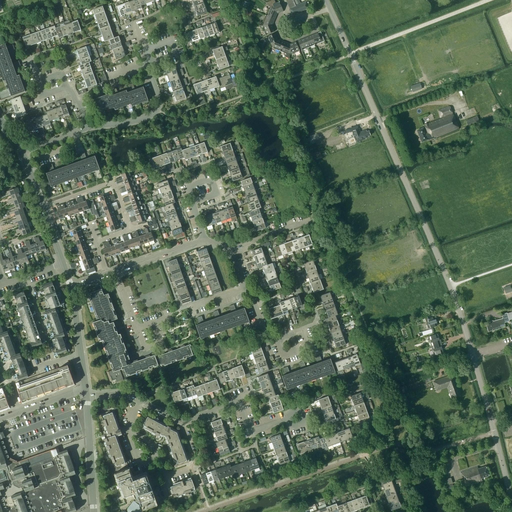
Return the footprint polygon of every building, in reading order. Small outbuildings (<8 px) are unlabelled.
[(137,10),(133,0),(129,2),(133,12),(135,12),(134,11),(137,10)] [(139,0),(133,0),(137,10),(140,9),(140,10),(142,9),(142,8),(142,7),(139,0)] [(272,0),(266,3),(270,6),(277,13),(283,11),(279,1),(277,2),(278,2),(276,3),(274,0),(272,0)] [(285,0),(292,15),(309,8),(306,2),(296,6),(293,0),(285,0)] [(133,12),(129,2),(124,3),(126,8),(123,9),(125,14),(131,12),(131,13),(133,12)] [(122,15),(125,14),(123,9),(126,8),(124,3),(116,6),(120,16),(120,15),(121,17),(123,16),(122,15)] [(206,8),(204,3),(193,7),(194,9),(195,9),(196,11),(206,8)] [(105,11),(103,8),(105,8),(104,6),(103,6),(93,10),(95,15),(105,11)] [(266,14),(265,15),(275,19),(277,13),(270,6),(270,7),(269,9),(268,9),(266,14)] [(208,13),(206,8),(196,11),(197,14),(196,14),(197,16),(198,16),(208,13)] [(106,14),(105,11),(95,15),(96,19),(107,15),(107,14),(106,14)] [(108,17),(107,15),(96,19),(98,24),(108,20),(107,18),(108,17)] [(272,25),(275,19),(265,15),(264,17),(262,22),(264,23),(263,25),(260,25),(272,25)] [(78,20),(72,22),(74,27),(71,28),(73,33),(79,31),(80,32),(81,31),(81,30),(82,30),(78,20)] [(109,23),(108,20),(98,24),(100,29),(111,25),(110,23),(109,23)] [(67,36),(69,36),(65,25),(64,22),(59,24),(64,37),(67,35),(67,36)] [(72,22),(65,25),(69,36),(71,35),(71,34),(73,33),(71,28),(74,27),(72,22)] [(214,23),(211,24),(215,34),(220,32),(216,22),(216,23),(215,22),(214,22),(214,23)] [(56,28),(55,28),(58,36),(59,38),(60,39),(62,38),(61,37),(64,37),(59,24),(55,25),(56,28)] [(208,24),(206,25),(210,36),(215,34),(211,24),(208,25),(208,24)] [(55,25),(49,27),(53,38),(56,37),(58,36),(55,28),(56,28),(55,25)] [(111,27),(111,25),(100,29),(102,35),(112,31),(110,27),(111,27)] [(204,27),(202,28),(205,38),(210,36),(206,25),(204,26),(204,27)] [(275,31),(272,25),(260,25),(260,26),(261,28),(262,28),(264,33),(265,35),(275,31)] [(49,27),(45,29),(48,40),(51,39),(50,39),(53,38),(49,27)] [(194,36),(191,37),(193,42),(200,39),(196,28),(194,29),(195,30),(192,31),(194,36)] [(198,28),(196,28),(200,39),(205,38),(202,28),(199,29),(198,28)] [(45,29),(40,31),(43,41),(46,40),(47,41),(48,40),(45,29)] [(40,31),(35,33),(39,44),(41,43),(41,42),(43,41),(40,31)] [(113,36),(112,31),(102,35),(104,42),(109,40),(115,38),(115,37),(114,35),(113,36)] [(188,44),(193,42),(191,37),(194,36),(192,31),(186,33),(186,32),(184,33),(185,34),(184,34),(188,44)] [(320,32),(311,36),(315,45),(317,44),(324,41),(320,32)] [(35,33),(30,34),(32,39),(29,40),(31,46),(37,44),(39,44),(35,33)] [(271,46),(278,39),(275,33),(266,37),(267,39),(269,44),(270,43),(271,46)] [(28,47),(31,46),(29,40),(32,39),(30,34),(22,37),(26,47),(27,47),(27,48),(28,47)] [(115,37),(115,38),(109,40),(110,45),(122,40),(121,38),(120,39),(119,36),(115,37)] [(315,45),(311,36),(304,38),(308,48),(313,46),(315,45)] [(308,48),(304,38),(298,41),(302,51),(303,50),(308,48)] [(280,51),(284,42),(278,39),(271,46),(274,47),(273,48),(278,50),(278,51),(280,51)] [(122,42),(122,40),(110,45),(112,49),(122,45),(121,43),(122,42)] [(290,58),(290,44),(284,42),(280,51),(282,52),(286,54),(286,56),(286,57),(288,58),(290,58)] [(300,51),(296,42),(290,44),(290,58),(290,53),(292,53),(293,54),(298,52),(300,51)] [(0,63),(12,60),(9,52),(15,49),(13,45),(7,47),(6,44),(0,45),(0,63)] [(123,48),(122,45),(112,49),(114,54),(125,50),(124,48),(123,48)] [(77,55),(88,52),(86,46),(76,50),(77,53),(76,53),(77,55)] [(214,55),(224,52),(228,50),(227,47),(223,48),(223,47),(213,50),(214,53),(213,53),(214,55)] [(126,52),(125,50),(114,54),(116,59),(126,56),(125,52),(126,52)] [(90,56),(88,52),(77,55),(78,57),(79,57),(80,60),(90,56)] [(226,56),(224,52),(214,55),(214,57),(215,57),(216,60),(226,56)] [(90,56),(80,60),(81,63),(80,63),(81,65),(89,62),(91,61),(90,56)] [(217,65),(228,61),(226,56),(216,60),(217,63),(216,63),(217,65)] [(6,80),(17,76),(14,68),(21,65),(19,61),(13,63),(12,60),(0,63),(0,70),(4,81),(6,80)] [(229,66),(228,61),(217,65),(217,67),(218,67),(219,70),(229,66)] [(89,62),(81,65),(79,65),(79,66),(78,66),(79,68),(80,68),(81,70),(91,67),(89,62)] [(176,66),(175,66),(165,69),(167,74),(172,73),(173,75),(178,74),(176,68),(177,68),(176,66)] [(92,72),(91,67),(81,70),(82,73),(81,74),(82,76),(92,72)] [(95,79),(92,72),(82,76),(82,77),(83,77),(84,80),(89,78),(90,81),(95,79)] [(173,75),(172,73),(167,74),(169,82),(180,78),(180,76),(179,76),(178,74),(173,75)] [(227,75),(223,76),(226,87),(233,84),(230,75),(230,74),(229,74),(227,74),(227,75)] [(20,75),(17,76),(6,80),(12,96),(25,92),(22,83),(29,81),(27,76),(21,78),(20,75)] [(214,77),(211,78),(215,88),(220,86),(217,78),(216,76),(215,76),(214,76),(214,77)] [(220,89),(226,87),(223,76),(219,78),(218,77),(217,78),(220,86),(220,89)] [(89,78),(84,80),(86,86),(85,86),(86,88),(87,87),(87,88),(97,84),(95,79),(90,81),(89,78)] [(181,80),(180,78),(169,82),(171,87),(181,83),(180,80),(181,80)] [(210,90),(215,88),(211,78),(208,79),(208,78),(206,79),(210,90)] [(204,81),(201,82),(203,86),(200,87),(202,92),(210,90),(206,79),(204,80),(204,81)] [(200,87),(203,86),(201,82),(196,83),(194,83),(194,84),(197,94),(202,92),(200,87)] [(130,91),(127,92),(131,104),(132,106),(148,100),(143,87),(135,89),(133,83),(128,85),(130,91)] [(182,86),(181,83),(171,87),(173,92),(184,88),(183,86),(182,86)] [(420,83),(410,86),(412,91),(422,88),(420,83)] [(118,93),(116,87),(111,88),(113,95),(110,96),(114,107),(115,110),(131,104),(127,92),(127,90),(118,93)] [(185,90),(184,88),(173,92),(175,96),(185,93),(184,90),(185,90)] [(98,113),(114,107),(110,96),(109,94),(101,97),(99,90),(94,92),(96,98),(93,99),(98,113)] [(186,96),(185,93),(175,96),(173,97),(174,102),(176,101),(186,98),(186,97),(187,97),(187,95),(186,96)] [(18,106),(23,104),(21,99),(22,98),(22,96),(21,97),(21,96),(11,100),(12,105),(17,103),(18,106)] [(18,106),(17,103),(12,105),(15,113),(26,109),(25,107),(24,107),(23,104),(18,106)] [(62,105),(60,106),(64,117),(64,116),(65,119),(68,118),(70,116),(66,105),(63,106),(62,105)] [(59,118),(64,117),(60,106),(58,106),(59,107),(56,108),(59,118)] [(440,118),(452,114),(452,113),(453,113),(451,107),(450,107),(449,106),(437,110),(439,114),(440,118)] [(53,109),(52,108),(50,109),(54,120),(59,118),(56,108),(53,109)] [(27,111),(26,109),(15,113),(17,118),(27,114),(26,111),(27,111)] [(46,113),(50,122),(54,120),(50,109),(49,110),(49,111),(46,112),(46,113)] [(50,124),(50,122),(46,113),(45,114),(45,115),(42,116),(44,121),(41,122),(43,127),(50,124)] [(452,114),(440,118),(424,125),(426,132),(425,132),(423,127),(416,130),(421,143),(428,140),(434,138),(434,139),(459,129),(458,128),(457,123),(453,115),(453,114),(452,114)] [(38,128),(43,127),(41,122),(44,121),(42,116),(37,118),(36,117),(34,117),(35,118),(34,118),(38,128)] [(28,121),(31,131),(38,128),(34,118),(28,121)] [(24,121),(22,122),(22,123),(25,133),(31,131),(28,121),(24,122),(24,121)] [(356,142),(362,140),(366,139),(366,138),(369,137),(368,136),(370,135),(369,131),(367,132),(366,130),(360,132),(359,129),(352,131),(356,142)] [(204,142),(199,144),(203,153),(205,153),(207,153),(207,152),(208,152),(204,142)] [(228,152),(233,150),(230,142),(220,146),(219,147),(220,149),(221,148),(222,151),(227,149),(228,152)] [(199,144),(194,145),(198,156),(200,155),(203,153),(199,144)] [(194,145),(189,147),(191,152),(188,153),(190,158),(196,156),(196,157),(198,156),(194,145)] [(189,147),(182,150),(181,150),(185,159),(184,159),(185,160),(186,161),(187,160),(187,159),(190,158),(188,153),(191,152),(189,147)] [(181,148),(176,149),(179,159),(182,158),(182,159),(184,159),(185,159),(181,150),(182,150),(181,148)] [(176,149),(171,151),(175,162),(177,161),(177,160),(179,159),(176,149)] [(234,155),(233,150),(228,152),(227,149),(222,151),(224,157),(223,157),(224,159),(234,155)] [(171,151),(166,153),(170,163),(173,162),(173,163),(175,162),(171,151)] [(100,169),(95,156),(87,159),(84,152),(80,154),(82,160),(79,161),(84,175),(100,169)] [(167,164),(170,163),(166,153),(162,155),(166,165),(167,165),(167,164)] [(162,155),(157,156),(149,159),(152,169),(153,169),(153,170),(155,169),(155,168),(163,165),(163,166),(166,165),(162,155)] [(237,163),(234,155),(224,159),(224,161),(225,161),(226,164),(231,162),(232,165),(237,163)] [(70,164),(68,158),(63,160),(66,166),(63,167),(67,181),(84,175),(79,161),(70,164)] [(232,165),(231,162),(226,164),(228,169),(227,170),(228,172),(239,168),(237,163),(232,165)] [(54,170),(52,164),(47,165),(50,172),(46,173),(51,186),(67,181),(63,167),(54,170)] [(241,172),(239,168),(228,172),(229,174),(230,173),(231,176),(241,172)] [(123,180),(131,177),(130,172),(121,175),(122,177),(116,179),(117,182),(117,181),(120,180),(121,182),(123,180)] [(242,178),(241,172),(231,176),(232,179),(231,179),(231,181),(232,181),(242,178)] [(117,182),(118,184),(124,182),(125,184),(136,181),(134,176),(131,177),(123,180),(121,182),(120,180),(117,181),(117,182)] [(241,184),(241,186),(252,182),(250,177),(240,181),(242,184),(241,184)] [(157,184),(159,189),(169,185),(168,182),(169,182),(168,180),(167,180),(157,184)] [(136,181),(125,184),(126,187),(120,189),(120,191),(121,191),(120,190),(123,189),(124,191),(127,190),(126,189),(137,185),(136,181)] [(255,190),(252,182),(241,186),(242,188),(243,188),(244,191),(249,189),(250,192),(255,190)] [(128,194),(136,191),(139,190),(137,185),(126,189),(127,190),(124,191),(123,189),(120,190),(121,191),(120,191),(121,194),(127,191),(128,194)] [(170,188),(169,185),(159,189),(161,193),(172,190),(171,188),(170,188)] [(8,194),(9,196),(20,192),(18,188),(5,192),(6,194),(8,194)] [(257,195),(255,190),(250,192),(249,189),(244,191),(246,196),(245,197),(246,199),(257,195)] [(172,191),(172,190),(161,193),(163,198),(168,196),(169,199),(173,198),(171,192),(172,191)] [(138,194),(136,191),(128,194),(129,197),(123,199),(124,201),(124,200),(127,199),(127,201),(130,199),(138,196),(140,195),(139,194),(138,194)] [(22,197),(20,192),(9,196),(10,199),(8,200),(9,202),(22,197)] [(99,198),(101,203),(115,198),(115,195),(109,197),(108,194),(99,198)] [(259,202),(257,195),(246,199),(247,201),(247,200),(248,203),(253,201),(254,204),(259,202)] [(168,196),(163,198),(165,206),(174,203),(175,202),(176,202),(175,200),(174,200),(173,198),(169,199),(168,196)] [(23,202),(22,197),(9,202),(9,204),(11,203),(12,206),(23,202)] [(82,197),(79,198),(84,211),(89,209),(86,201),(84,202),(82,197)] [(116,200),(115,198),(101,203),(103,208),(112,204),(111,202),(116,200)] [(70,202),(74,215),(79,213),(76,205),(75,205),(73,200),(70,202)] [(126,209),(127,211),(128,211),(127,210),(130,209),(131,210),(134,209),(133,208),(142,205),(141,205),(144,204),(143,203),(141,204),(140,201),(132,204),(133,206),(126,209)] [(259,208),(261,207),(259,202),(254,204),(253,201),(248,203),(250,209),(250,211),(259,208)] [(25,207),(23,202),(12,206),(13,209),(11,209),(7,211),(8,213),(10,212),(12,212),(23,208),(25,207)] [(165,212),(175,208),(174,205),(174,203),(165,206),(163,207),(165,212)] [(64,204),(60,205),(65,218),(70,216),(67,208),(65,208),(64,204)] [(60,220),(65,218),(60,205),(57,206),(59,211),(57,211),(58,214),(55,215),(56,220),(60,219),(60,220)] [(237,219),(236,216),(232,206),(229,207),(229,206),(227,207),(231,218),(232,220),(237,219)] [(120,210),(119,207),(105,212),(106,217),(115,214),(114,212),(120,210)] [(225,209),(222,209),(226,219),(231,218),(227,207),(225,208),(225,209)] [(164,217),(166,216),(177,213),(177,210),(176,211),(175,208),(165,212),(162,213),(164,217)] [(260,213),(259,208),(250,211),(249,212),(248,212),(249,214),(250,217),(260,213)] [(219,210),(217,210),(221,221),(226,219),(222,209),(220,211),(219,210)] [(137,218),(145,215),(143,210),(135,213),(136,216),(130,218),(131,220),(131,219),(133,218),(134,220),(137,219),(137,218)] [(215,212),(213,213),(216,223),(221,221),(217,210),(215,211),(215,212)] [(26,218),(25,213),(16,216),(17,219),(12,220),(13,222),(26,218)] [(168,221),(178,217),(177,215),(178,215),(177,213),(166,216),(168,221)] [(210,213),(208,214),(211,225),(216,223),(213,213),(210,214),(210,213)] [(251,222),(262,218),(260,213),(250,217),(251,220),(251,222)] [(206,227),(211,225),(208,214),(205,215),(206,216),(203,217),(206,227)] [(170,226),(181,222),(180,220),(179,220),(178,217),(168,221),(165,222),(167,227),(170,226)] [(254,226),(264,223),(262,218),(251,222),(252,224),(253,223),(254,226)] [(118,224),(117,219),(108,222),(110,227),(118,224)] [(30,227),(28,222),(19,225),(20,228),(16,230),(17,232),(30,227)] [(172,231),(182,227),(181,224),(181,222),(170,226),(172,231)] [(256,231),(266,228),(264,223),(254,226),(255,229),(254,230),(255,231),(256,231)] [(183,230),(182,227),(172,231),(173,236),(175,235),(176,238),(182,236),(181,233),(183,232),(184,231),(183,230)] [(149,233),(148,231),(147,229),(146,228),(144,229),(145,230),(146,233),(146,234),(149,243),(154,241),(151,232),(149,233)] [(137,237),(140,246),(145,244),(142,236),(139,237),(137,231),(134,232),(135,234),(136,236),(136,238),(137,237)] [(76,241),(84,238),(82,235),(85,234),(84,232),(82,233),(82,234),(74,236),(76,241)] [(308,233),(306,234),(306,235),(304,236),(306,241),(303,242),(305,247),(306,251),(310,249),(309,245),(313,244),(309,234),(308,233)] [(127,235),(125,236),(130,250),(135,248),(132,239),(129,240),(127,235)] [(300,249),(305,247),(303,242),(306,241),(304,236),(298,238),(298,237),(296,238),(300,249)] [(41,251),(46,250),(43,241),(40,242),(39,237),(36,238),(41,251)] [(36,253),(41,251),(36,238),(34,239),(36,243),(33,244),(36,253)] [(292,251),(300,249),(296,238),(294,238),(294,239),(292,240),(293,245),(290,246),(292,251)] [(292,251),(290,246),(293,245),(292,240),(286,242),(285,242),(284,242),(288,255),(293,254),(292,251)] [(27,256),(31,255),(27,241),(25,242),(26,247),(23,248),(25,252),(26,256),(27,256)] [(37,255),(36,253),(33,244),(31,245),(29,241),(27,241),(31,255),(32,256),(37,255)] [(77,246),(79,251),(87,248),(86,244),(89,243),(88,241),(85,242),(86,243),(77,246)] [(109,242),(106,243),(111,256),(116,255),(113,246),(111,247),(109,242)] [(282,244),(279,245),(283,255),(283,257),(285,258),(287,257),(287,256),(288,255),(284,242),(281,243),(282,244)] [(106,258),(111,256),(106,243),(103,244),(105,249),(103,250),(106,258)] [(278,257),(283,255),(279,245),(276,246),(276,245),(274,246),(274,247),(278,257)] [(252,253),(253,256),(258,254),(259,257),(264,255),(261,247),(251,251),(250,252),(251,253),(252,253)] [(206,248),(197,251),(198,256),(208,253),(206,248)] [(26,256),(25,252),(22,253),(21,249),(19,249),(23,263),(28,261),(27,256),(26,256)] [(91,251),(89,252),(89,253),(81,256),(82,260),(90,258),(89,254),(92,253),(91,251)] [(14,266),(19,264),(15,256),(13,256),(11,252),(9,253),(14,266)] [(14,268),(14,266),(9,253),(7,253),(9,258),(6,259),(9,268),(10,270),(14,268)] [(210,258),(208,253),(198,256),(200,261),(210,258)] [(255,264),(266,260),(264,255),(259,257),(258,254),(253,256),(255,262),(254,262),(255,264)] [(10,270),(9,268),(6,259),(3,260),(1,255),(0,256),(0,258),(4,270),(4,269),(5,272),(10,270)] [(200,261),(202,266),(211,262),(210,258),(200,261)] [(176,259),(167,262),(168,267),(178,263),(176,259)] [(99,263),(98,261),(95,263),(95,260),(92,261),(92,262),(84,265),(86,270),(87,270),(89,274),(95,271),(93,265),(99,263)] [(267,265),(266,260),(255,264),(255,266),(256,265),(258,268),(262,267),(267,265)] [(305,269),(315,265),(313,260),(303,263),(303,264),(302,264),(303,266),(304,266),(305,269)] [(213,267),(211,262),(202,266),(204,271),(213,267)] [(170,272),(180,268),(178,263),(168,267),(170,272)] [(272,263),(267,265),(262,267),(263,270),(262,270),(263,272),(274,268),(272,263)] [(306,274),(317,270),(315,265),(305,269),(306,271),(305,272),(306,274)] [(213,267),(204,271),(205,276),(215,272),(213,267)] [(172,277),(181,273),(180,268),(170,272),(172,277)] [(276,273),(274,268),(263,272),(264,274),(265,274),(266,276),(276,273)] [(308,278),(319,274),(317,270),(306,274),(306,276),(307,275),(308,278)] [(205,276),(207,280),(217,277),(215,272),(205,276)] [(181,273),(172,277),(173,281),(183,278),(181,273)] [(278,278),(276,273),(266,276),(267,279),(266,280),(266,282),(278,278)] [(309,283),(320,279),(319,274),(308,278),(309,281),(308,281),(309,283)] [(218,282),(217,277),(207,280),(209,285),(218,282)] [(173,281),(175,286),(185,283),(183,278),(173,281)] [(279,282),(278,278),(266,282),(267,284),(268,283),(269,286),(279,282)] [(312,288),(322,284),(320,279),(309,283),(310,285),(311,285),(312,288)] [(44,290),(54,286),(52,281),(42,285),(44,290)] [(220,287),(218,282),(209,285),(210,290),(220,287)] [(281,287),(279,282),(269,286),(270,289),(269,289),(270,291),(271,291),(281,287)] [(187,288),(185,283),(175,286),(177,291),(187,288)] [(324,289),(322,284),(312,288),(313,291),(312,291),(313,293),(313,292),(314,293),(324,289)] [(511,290),(510,285),(503,288),(506,294),(511,291),(511,290)] [(55,291),(54,286),(44,290),(46,294),(55,291)] [(220,287),(210,290),(212,295),(222,291),(220,287)] [(188,293),(187,288),(177,291),(179,296),(188,293)] [(24,291),(14,295),(16,300),(26,296),(24,291)] [(51,309),(55,307),(60,305),(61,307),(64,306),(63,305),(64,304),(63,301),(59,302),(58,297),(60,296),(60,295),(61,295),(60,292),(58,292),(58,293),(56,294),(55,291),(46,294),(47,298),(45,299),(46,302),(48,301),(51,308),(51,309)] [(104,295),(103,292),(98,294),(96,291),(87,294),(97,319),(101,318),(101,319),(93,322),(100,342),(102,341),(112,370),(107,372),(110,381),(116,379),(117,383),(124,381),(123,379),(125,378),(125,377),(158,365),(156,360),(159,359),(162,366),(193,354),(190,346),(186,347),(185,345),(180,346),(181,349),(173,352),(172,349),(168,351),(169,353),(161,356),(160,353),(158,354),(157,353),(151,356),(150,355),(146,356),(147,359),(139,362),(138,359),(134,360),(133,357),(130,358),(120,333),(118,334),(114,322),(115,321),(114,319),(117,318),(108,293),(104,295)] [(321,298),(322,300),(332,297),(330,292),(320,295),(321,296),(320,296),(320,298),(321,298)] [(190,297),(188,293),(179,296),(180,301),(190,297)] [(297,296),(294,297),(297,307),(302,305),(299,295),(298,295),(298,294),(296,295),(297,296)] [(26,296),(16,300),(18,304),(27,301),(26,296)] [(192,302),(190,297),(180,301),(182,306),(192,302)] [(290,297),(288,298),(292,309),(297,307),(294,297),(291,298),(290,297)] [(334,302),(332,297),(322,300),(323,303),(322,304),(323,306),(334,302)] [(287,299),(284,300),(288,310),(292,309),(288,298),(286,299),(287,299)] [(279,302),(279,304),(280,304),(282,312),(283,312),(288,310),(284,300),(281,301),(279,301),(279,302)] [(28,304),(27,301),(18,304),(19,308),(17,309),(18,312),(20,311),(22,317),(20,318),(21,321),(23,320),(25,327),(23,327),(24,331),(27,330),(29,336),(27,337),(28,340),(30,339),(32,345),(30,346),(31,349),(33,349),(33,347),(42,344),(43,345),(45,344),(45,343),(46,342),(45,339),(41,341),(39,336),(42,335),(42,333),(43,333),(42,330),(38,331),(36,326),(39,325),(38,324),(39,324),(38,321),(34,322),(33,317),(35,316),(35,315),(36,314),(35,311),(31,313),(29,307),(32,306),(32,305),(33,305),(32,302),(30,303),(28,304)] [(336,309),(334,302),(323,306),(324,308),(325,307),(326,310),(331,308),(332,311),(336,309)] [(231,312),(228,313),(233,327),(249,321),(244,307),(236,310),(233,304),(228,306),(231,312)] [(277,311),(274,312),(276,317),(284,314),(283,312),(282,312),(280,304),(279,304),(277,304),(278,305),(275,306),(277,311)] [(271,319),(276,317),(274,312),(277,311),(275,306),(269,308),(269,307),(267,308),(267,309),(271,319)] [(56,310),(55,307),(51,309),(51,308),(45,310),(46,314),(43,315),(44,316),(43,316),(44,319),(48,318),(50,323),(47,324),(47,325),(46,326),(47,329),(51,327),(53,333),(50,334),(50,335),(49,335),(50,338),(53,337),(54,336),(55,339),(52,340),(53,343),(51,344),(51,345),(50,345),(51,349),(55,347),(57,352),(54,353),(54,354),(53,355),(54,358),(58,357),(57,354),(67,351),(67,352),(69,351),(68,348),(66,348),(64,342),(66,342),(65,338),(63,339),(62,337),(65,336),(64,332),(68,331),(67,327),(62,329),(60,323),(62,322),(61,319),(59,319),(57,313),(59,312),(58,309),(56,310)] [(338,314),(336,309),(332,311),(331,308),(326,310),(328,316),(327,316),(327,318),(336,315),(338,314)] [(215,318),(212,319),(217,333),(233,327),(228,313),(220,316),(217,310),(213,312),(215,318)] [(436,316),(435,316),(434,313),(424,316),(428,329),(438,326),(436,320),(437,319),(436,316)] [(504,323),(506,322),(509,321),(507,313),(501,314),(503,318),(485,323),(488,332),(505,327),(504,323)] [(338,320),(336,315),(327,318),(326,319),(327,321),(326,322),(327,324),(338,320)] [(212,319),(204,322),(201,316),(197,317),(199,324),(195,325),(200,339),(217,333),(212,319)] [(339,325),(338,320),(327,324),(327,326),(328,326),(329,328),(339,325)] [(341,330),(339,325),(329,328),(330,331),(329,331),(330,334),(341,330)] [(343,334),(341,330),(330,334),(331,336),(332,335),(333,338),(343,334)] [(0,333),(0,342),(1,342),(2,347),(0,347),(0,352),(4,351),(6,357),(3,358),(3,359),(2,359),(3,362),(11,359),(17,357),(16,356),(18,355),(18,354),(17,352),(15,353),(13,347),(15,346),(14,343),(12,343),(10,337),(12,336),(11,333),(8,334),(7,331),(3,333),(0,333)] [(344,339),(343,334),(333,338),(334,341),(333,341),(333,343),(344,339)] [(431,346),(441,343),(440,340),(439,340),(437,334),(428,337),(431,346)] [(346,344),(344,339),(333,343),(334,345),(335,345),(336,348),(346,344)] [(441,343),(431,346),(434,356),(443,353),(441,347),(442,346),(441,343)] [(252,354),(262,350),(261,347),(262,347),(261,345),(260,346),(260,345),(250,349),(252,354)] [(254,359),(265,355),(264,352),(263,353),(262,350),(252,354),(254,359)] [(17,357),(11,359),(12,361),(11,361),(12,365),(9,366),(10,367),(9,367),(10,370),(14,369),(15,374),(13,375),(13,376),(12,377),(13,380),(18,378),(19,380),(28,377),(27,373),(31,372),(30,368),(26,370),(23,363),(33,359),(32,354),(26,356),(27,360),(23,361),(20,353),(18,354),(18,355),(16,356),(17,357)] [(355,355),(352,356),(356,366),(361,364),(357,354),(357,353),(354,354),(355,355)] [(256,364),(265,360),(264,357),(265,357),(265,355),(254,359),(256,364)] [(330,358),(324,360),(322,361),(320,355),(315,356),(317,363),(314,364),(319,378),(335,372),(330,358)] [(349,356),(347,357),(351,367),(356,366),(352,356),(349,357),(349,356)] [(343,370),(351,367),(347,357),(345,358),(342,359),(344,364),(341,365),(343,370)] [(341,365),(344,364),(342,359),(337,361),(336,361),(335,361),(335,362),(338,372),(343,370),(341,365)] [(257,368),(268,364),(267,362),(266,363),(265,360),(256,364),(257,368)] [(319,378),(314,364),(306,367),(304,361),(299,362),(301,369),(298,370),(303,383),(319,378)] [(269,366),(268,364),(257,368),(259,373),(269,370),(268,367),(269,366)] [(74,384),(68,365),(16,383),(22,402),(38,397),(37,396),(44,394),(44,395),(52,392),(52,391),(59,389),(67,386),(74,383),(74,384)] [(245,375),(241,365),(236,366),(240,377),(242,377),(242,376),(245,375)] [(236,366),(231,368),(235,378),(238,377),(238,378),(240,377),(236,366)] [(287,389),(303,383),(298,370),(290,373),(288,366),(283,368),(285,374),(282,376),(287,389)] [(231,368),(227,370),(231,381),(233,380),(232,379),(235,378),(231,368)] [(229,381),(231,381),(227,370),(222,372),(225,382),(228,381),(229,381)] [(225,382),(222,372),(217,374),(220,383),(221,383),(221,384),(223,384),(223,383),(225,382)] [(266,382),(271,381),(268,373),(258,377),(257,377),(258,379),(259,378),(260,381),(265,380),(266,382)] [(433,382),(436,391),(447,387),(451,398),(461,395),(454,375),(454,376),(453,374),(433,382)] [(213,379),(214,380),(211,381),(213,386),(210,387),(212,392),(220,389),(217,379),(216,379),(216,378),(213,379)] [(261,387),(261,389),(273,386),(271,381),(266,382),(265,380),(260,381),(262,387),(261,387)] [(203,383),(207,394),(212,392),(210,387),(213,386),(211,381),(205,383),(205,382),(203,383)] [(201,384),(199,385),(202,395),(207,394),(203,383),(201,383),(201,384)] [(191,385),(188,386),(192,396),(196,395),(197,395),(194,386),(193,385),(192,384),(190,384),(191,385)] [(194,386),(197,395),(196,395),(197,397),(202,395),(199,385),(196,386),(196,385),(194,386)] [(185,386),(183,387),(187,398),(192,396),(188,386),(185,387),(185,386)] [(273,386),(261,389),(262,391),(263,391),(264,394),(274,390),(273,386)] [(180,395),(178,396),(179,401),(187,398),(183,387),(181,388),(181,389),(179,390),(180,395)] [(0,409),(1,409),(1,410),(9,407),(3,388),(0,388),(0,409)] [(174,402),(179,401),(178,396),(180,395),(179,390),(173,392),(173,391),(171,391),(171,392),(174,402)] [(276,395),(274,390),(264,394),(265,397),(264,397),(265,399),(266,398),(266,399),(268,398),(276,395)] [(352,401),(362,397),(361,392),(351,396),(352,399),(351,399),(352,401)] [(278,394),(276,395),(268,398),(269,401),(268,402),(269,403),(279,399),(278,394)] [(320,404),(330,401),(328,396),(318,399),(318,400),(317,400),(318,402),(319,402),(320,404)] [(364,402),(362,397),(352,401),(352,403),(353,403),(354,406),(364,402)] [(281,404),(279,399),(269,403),(269,405),(270,405),(271,408),(281,404)] [(321,409),(332,406),(330,401),(320,404),(321,407),(320,408),(321,409)] [(366,407),(364,402),(354,406),(355,409),(354,409),(355,411),(366,407)] [(281,404),(271,408),(273,411),(272,411),(272,413),(273,413),(283,409),(281,404)] [(329,415),(334,413),(332,406),(321,409),(322,412),(322,411),(323,414),(328,412),(329,415)] [(368,412),(366,407),(355,411),(356,413),(357,413),(358,415),(368,412)] [(110,411),(101,414),(101,415),(102,416),(104,415),(105,419),(103,420),(108,433),(108,434),(109,437),(105,438),(104,436),(101,437),(102,439),(104,439),(113,463),(115,462),(117,466),(113,467),(115,473),(127,468),(123,455),(122,454),(115,435),(117,435),(120,434),(120,433),(122,433),(120,429),(119,430),(112,412),(110,413),(110,411)] [(329,415),(328,412),(323,414),(325,419),(324,420),(325,422),(326,421),(326,422),(327,425),(330,424),(339,420),(338,417),(336,418),(334,413),(329,415)] [(369,417),(368,412),(358,415),(359,418),(358,419),(358,420),(369,417)] [(159,433),(163,435),(165,437),(166,436),(175,460),(177,460),(178,464),(174,465),(175,467),(189,462),(189,460),(187,460),(177,432),(170,429),(171,427),(168,426),(167,427),(146,416),(140,427),(142,428),(143,425),(147,427),(146,429),(158,435),(159,433)] [(371,422),(369,417),(358,420),(359,423),(360,422),(361,425),(371,422)] [(211,422),(213,427),(223,424),(222,421),(223,421),(222,419),(221,419),(211,422)] [(223,424),(213,427),(214,432),(225,428),(225,426),(224,427),(223,424)] [(343,435),(345,441),(353,438),(351,434),(354,433),(352,428),(350,429),(349,428),(348,427),(346,428),(347,429),(344,429),(346,434),(343,435)] [(216,437),(226,433),(225,430),(226,430),(225,428),(214,432),(216,437)] [(338,431),(336,431),(340,442),(345,441),(343,435),(346,434),(344,429),(338,432),(338,431)] [(0,511),(72,511),(75,511),(76,511),(77,510),(73,500),(72,499),(71,496),(76,495),(69,476),(76,474),(74,468),(76,467),(73,458),(71,451),(68,452),(67,450),(62,451),(60,452),(59,448),(58,447),(58,448),(56,448),(55,448),(28,458),(27,458),(20,461),(18,462),(17,461),(15,460),(9,457),(2,438),(5,437),(3,432),(0,432),(0,431),(0,511)] [(332,445),(340,442),(336,431),(334,432),(334,433),(332,434),(333,439),(331,440),(332,445)] [(226,439),(228,438),(229,437),(228,435),(227,436),(226,433),(216,437),(218,442),(226,439)] [(278,443),(283,442),(280,434),(270,437),(270,438),(269,438),(270,440),(271,440),(272,442),(277,441),(278,443)] [(326,435),(324,436),(328,447),(332,445),(331,440),(333,439),(332,434),(326,436),(326,435)] [(316,437),(314,438),(317,448),(322,446),(319,438),(318,435),(316,436),(316,437)] [(323,449),(328,447),(324,436),(322,437),(319,438),(322,446),(323,449)] [(310,438),(308,439),(312,450),(317,448),(314,438),(311,439),(310,438)] [(215,442),(217,447),(222,446),(223,449),(228,447),(226,441),(227,441),(226,439),(218,442),(215,442)] [(305,452),(312,450),(308,439),(306,440),(307,440),(304,441),(306,446),(303,447),(305,452)] [(274,450),(284,446),(283,442),(278,443),(277,441),(272,442),(274,448),(273,448),(274,450)] [(300,454),(305,452),(303,447),(306,446),(304,441),(298,444),(298,443),(296,443),(300,454)] [(220,455),(230,452),(230,451),(231,451),(230,449),(229,449),(228,447),(223,449),(222,446),(217,447),(220,455)] [(276,455),(286,451),(284,446),(274,450),(274,452),(275,452),(276,455)] [(274,461),(288,456),(286,451),(276,455),(277,458),(273,459),(274,461)] [(295,454),(288,456),(290,461),(280,465),(281,468),(298,462),(295,454)] [(275,463),(278,462),(279,462),(280,465),(290,461),(288,456),(274,461),(275,463)] [(256,458),(255,458),(255,457),(253,458),(253,459),(251,460),(252,464),(249,465),(251,471),(259,468),(256,458)] [(244,461),(243,461),(246,472),(251,471),(249,465),(252,464),(251,460),(245,462),(244,461)] [(239,475),(246,472),(243,461),(241,462),(241,463),(238,464),(240,469),(237,470),(239,475)] [(227,465),(224,465),(228,476),(233,474),(230,466),(230,464),(227,465)] [(232,465),(230,466),(233,474),(234,477),(239,475),(237,470),(240,469),(238,464),(232,466),(232,465)] [(223,467),(220,468),(223,478),(228,476),(224,465),(222,466),(223,467)] [(481,478),(489,476),(486,466),(478,469),(477,466),(461,472),(466,486),(482,481),(481,478)] [(127,468),(115,473),(116,473),(120,484),(125,496),(136,492),(138,498),(129,508),(129,509),(129,511),(136,511),(157,505),(151,489),(150,486),(149,483),(150,483),(149,480),(147,475),(134,479),(130,468),(127,468)] [(217,468),(215,469),(219,480),(223,478),(220,468),(217,469),(217,468)] [(213,470),(210,471),(214,481),(219,480),(215,469),(213,469),(213,470)] [(207,471),(205,472),(209,483),(214,481),(210,471),(208,472),(207,471)] [(204,485),(209,483),(205,472),(203,473),(204,474),(201,475),(204,485)] [(381,484),(381,486),(392,482),(390,477),(380,480),(381,483),(381,484)] [(171,487),(168,488),(171,497),(191,490),(191,489),(195,488),(192,479),(185,481),(184,480),(181,481),(181,483),(170,487),(171,487)] [(383,487),(384,490),(389,488),(390,491),(395,490),(392,482),(381,486),(382,488),(383,487)] [(385,496),(386,498),(397,494),(395,490),(390,491),(389,488),(384,490),(386,496),(385,496)] [(395,503),(399,502),(397,494),(386,498),(387,500),(388,502),(394,501),(395,503)] [(361,497),(365,508),(367,507),(366,506),(372,504),(370,497),(367,498),(366,495),(361,497)] [(356,499),(360,509),(363,508),(363,509),(365,508),(361,497),(356,499)] [(352,500),(355,511),(357,511),(357,510),(360,509),(356,499),(352,500)] [(347,502),(350,511),(353,511),(355,511),(352,500),(347,502)] [(401,507),(399,502),(395,503),(394,501),(388,502),(390,508),(390,509),(390,510),(391,510),(401,507)] [(342,504),(344,511),(350,511),(347,502),(342,504)]
